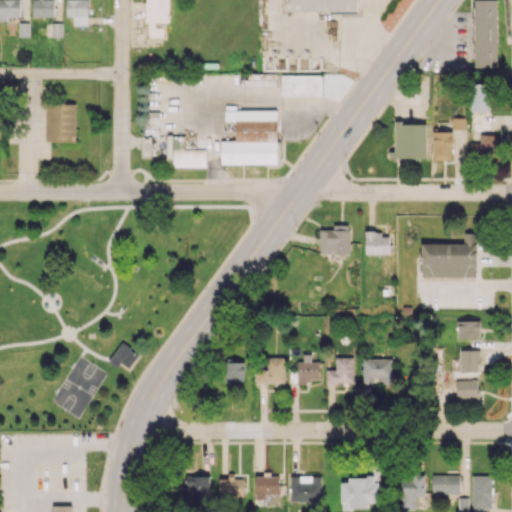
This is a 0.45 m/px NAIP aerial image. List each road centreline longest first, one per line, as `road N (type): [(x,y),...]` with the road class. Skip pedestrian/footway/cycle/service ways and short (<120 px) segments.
road 1 (primary): [(438,0),(176,361),(139,429)]
road 2 (residential): [(511,191),(122,191)]
road 3 (residential): [(511,430),(139,429)]
road 4 (residential): [(122,0),(122,191)]
road 5 (residential): [(122,191),(0,192)]
